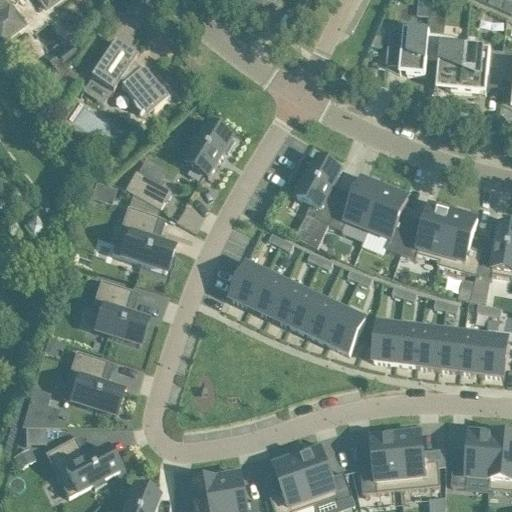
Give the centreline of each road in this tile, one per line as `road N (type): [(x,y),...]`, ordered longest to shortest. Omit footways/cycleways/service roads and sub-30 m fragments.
road 1 (residential): [(511,409),(404,404),(244,443),(184,452),(163,446),(154,413),(182,317),(213,245),(301,96)]
road 2 (residential): [(301,96),(395,146),(511,182)]
road 3 (residential): [(175,0),(237,55),(301,96)]
